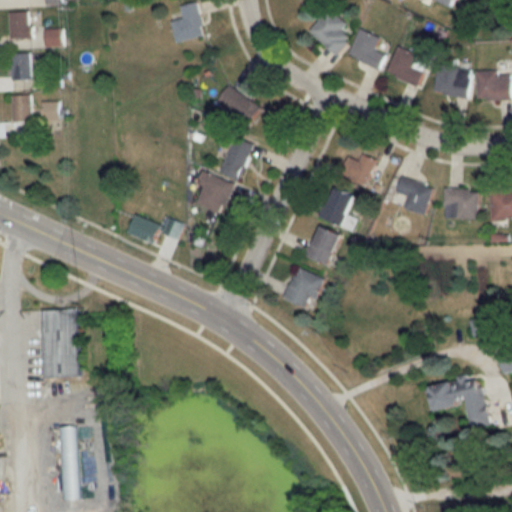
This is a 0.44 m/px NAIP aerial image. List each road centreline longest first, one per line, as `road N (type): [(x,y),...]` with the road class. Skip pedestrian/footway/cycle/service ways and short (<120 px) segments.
road 1 (tertiary): [(383,511),(351,443),(281,362),(220,319),(0,215)]
road 2 (residential): [(511,146),(438,140),(296,78),(269,57),(245,0)]
road 3 (residential): [(220,319),(328,91)]
road 4 (track): [(20,511),(14,309)]
road 5 (residential): [(382,506),(405,497),(511,493)]
